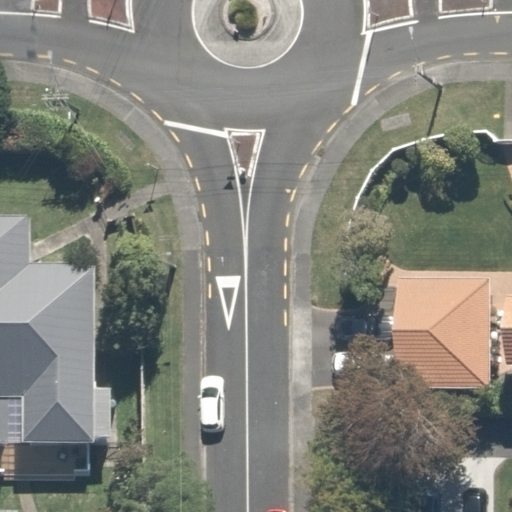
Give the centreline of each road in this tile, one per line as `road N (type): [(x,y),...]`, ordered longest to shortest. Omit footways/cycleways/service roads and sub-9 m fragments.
road 1 (residential): [(245,97),(244,511)]
road 2 (tertiary): [(333,11),(511,11)]
road 3 (tertiary): [(0,12),(160,11)]
road 4 (tertiary): [(333,11),(329,38),(297,82),(245,97)]
road 5 (tertiary): [(245,97),(218,93),(176,61),(160,11)]
